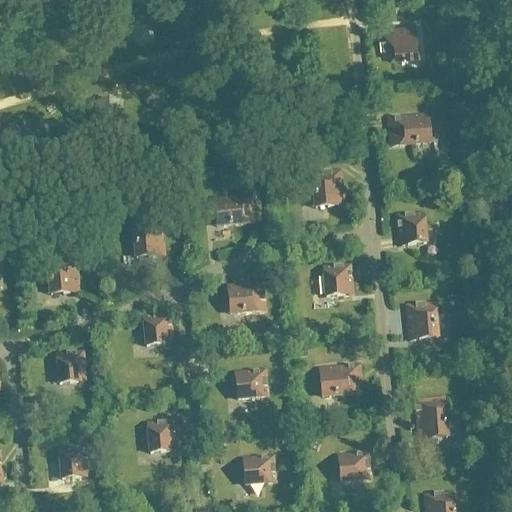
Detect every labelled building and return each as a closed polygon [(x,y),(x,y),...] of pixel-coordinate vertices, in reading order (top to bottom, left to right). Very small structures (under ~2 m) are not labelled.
[(393,6),(385,7),(386,16),(394,15),(393,6)] [(414,29),(379,31),(381,60),(416,57),(414,29)] [(447,86),(438,87),(439,95),(447,94),(447,86)] [(427,115),(387,119),(389,147),(429,144),(427,115)] [(314,208),(342,207),(341,171),(312,173),(314,208)] [(256,224),(252,196),(213,201),(216,229),(256,224)] [(450,197),(445,204),(452,209),(457,202),(450,197)] [(422,215),(396,218),(399,247),(425,245),(422,215)] [(164,257),(161,217),(132,220),(135,260),(164,257)] [(50,296),(78,293),(74,253),(46,256),(50,296)] [(349,265),(323,268),(326,298),(352,295),(349,265)] [(227,286),(231,315),(266,311),(262,282),(227,286)] [(434,304),(405,307),(409,342),(438,339),(434,304)] [(170,316),(144,317),(145,347),(171,346),(170,316)] [(302,329),(297,324),(291,330),(297,335),(302,329)] [(277,325),(269,326),(270,334),(278,333),(277,325)] [(307,349),(299,350),(300,358),(308,357),(307,349)] [(82,353),(56,355),(58,385),(85,383),(82,353)] [(359,366),(319,371),(322,399),(362,395),(359,366)] [(265,371),(235,375),(238,401),(268,397),(265,371)] [(442,398),(414,402),(418,441),(447,438),(442,398)] [(286,417),(280,422),(286,428),(291,423),(286,417)] [(147,425),(150,455),(176,452),(173,422),(147,425)] [(282,441),(287,447),(293,442),(288,436),(282,441)] [(85,449),(59,451),(62,481),(88,478),(85,449)] [(368,455),(338,458),(341,484),(370,481),(368,455)] [(273,458),(243,460),(245,487),(275,484),(273,458)] [(453,511),(452,494),(424,497),(425,511),(453,511)]
